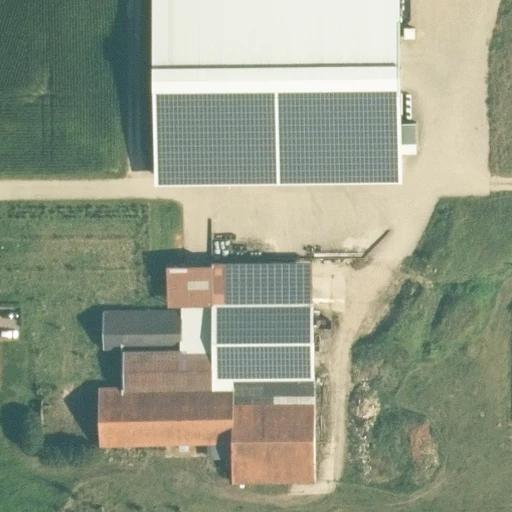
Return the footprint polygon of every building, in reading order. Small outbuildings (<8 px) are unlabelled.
[(401,52),(400,0),(154,0),(156,55),(401,52)] [(156,55),(157,159),(402,156),(401,149),(416,149),(416,121),(402,121),(401,52),(156,55)] [(402,178),(402,156),(157,159),(157,181),(402,178)] [(313,301),(312,260),(167,261),(168,302),(184,302),(213,302),(313,301)] [(313,301),(213,302),(213,375),(232,375),(314,375),(313,301)] [(184,302),(182,309),(104,310),(104,346),(122,346),(122,384),(99,385),(101,443),(208,439),(232,439),(233,459),(233,479),(315,479),(315,399),(232,399),(232,384),(232,375),(213,375),(213,302),(184,302)] [(314,375),(232,375),(232,384),(232,399),(315,399),(315,375),(314,375)] [(208,459),(233,459),(232,439),(208,439),(208,459)]
